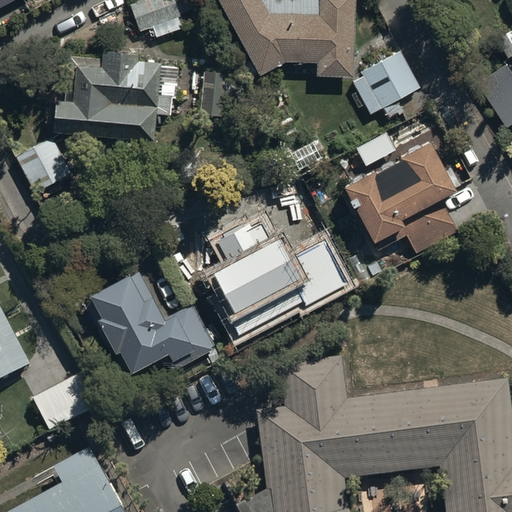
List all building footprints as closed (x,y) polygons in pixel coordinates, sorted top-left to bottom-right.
[(129,0),(138,27),(152,23),(155,32),(181,25),(173,0),(129,0)] [(222,0),(259,67),(282,55),(315,55),(315,70),(353,70),(353,0),(222,0)] [(511,51),(511,24),(497,33),(508,54),(511,51)] [(179,58),(159,56),(159,54),(136,52),(137,42),(101,39),(99,58),(75,56),(71,93),(54,91),(51,124),(152,134),(154,107),(169,109),(170,92),(176,93),(179,58)] [(399,46),(360,67),(363,71),(352,77),(368,109),(419,82),(399,46)] [(511,67),(506,58),(477,77),(507,123),(511,120),(511,67)] [(226,68),(203,66),(199,106),(233,109),(236,76),(225,75),(226,68)] [(444,160),(427,128),(398,144),(400,146),(372,161),(370,157),(341,173),(378,241),(404,226),(415,246),(458,223),(437,185),(456,174),(448,158),(444,160)] [(52,133),(14,152),(31,185),(68,167),(52,133)] [(309,231),(286,243),(289,248),(276,255),(254,212),(226,227),(243,259),(214,274),(216,278),(213,280),(221,295),(223,293),(226,300),(239,293),(252,319),(344,271),(323,230),(312,236),(309,231)] [(125,377),(170,354),(174,362),(213,341),(191,299),(176,306),(174,302),(163,308),(150,283),(147,284),(138,266),(132,269),(128,263),(89,283),(101,305),(97,307),(115,341),(118,340),(129,360),(119,365),(125,377)] [(0,371),(27,357),(0,305),(0,371)] [(511,511),(511,423),(506,374),(347,395),(339,353),(279,360),(284,401),(255,405),(265,484),(235,499),(241,511),(511,511)] [(88,365),(30,394),(45,425),(103,396),(88,365)] [(115,422),(101,430),(120,466),(135,458),(115,422)] [(0,508),(0,511),(125,511),(88,442),(52,461),(61,477),(0,508)]
